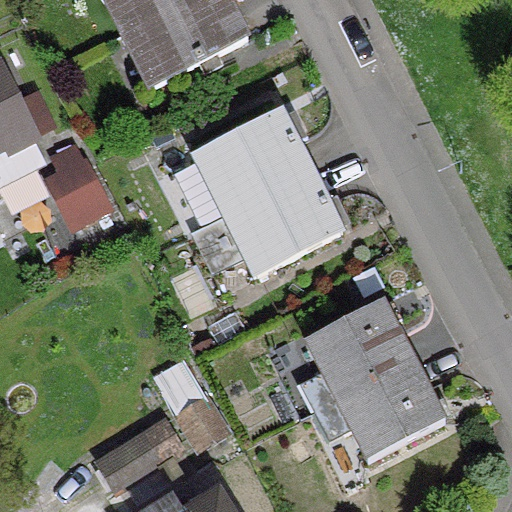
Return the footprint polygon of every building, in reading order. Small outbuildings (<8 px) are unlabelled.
[(115,38),(115,40),(193,0),(108,0),(125,33),(115,38)] [(152,86),(141,92),(143,95),(242,45),(218,0),(193,0),(115,40),(116,41),(127,35),(152,86)] [(0,81),(0,147),(23,135),(28,144),(30,143),(0,81)] [(194,233),(195,234),(306,178),(276,118),(188,162),(189,164),(200,159),(228,216),(194,233)] [(97,206),(68,152),(50,161),(59,177),(50,182),(70,220),(97,206)] [(247,280),(248,282),(336,238),(306,178),(195,234),(189,238),(208,278),(249,257),(258,275),(247,280)] [(300,347),(331,407),(408,366),(377,307),(300,347)] [(362,467),(439,427),(408,366),(331,407),(362,467)] [(197,405),(175,369),(152,383),(175,419),(173,420),(195,455),(220,439),(199,404),(197,405)] [(110,497),(155,469),(137,440),(92,467),(110,497)] [(217,511),(212,503),(196,511),(172,511),(169,507),(162,511),(217,511)]
